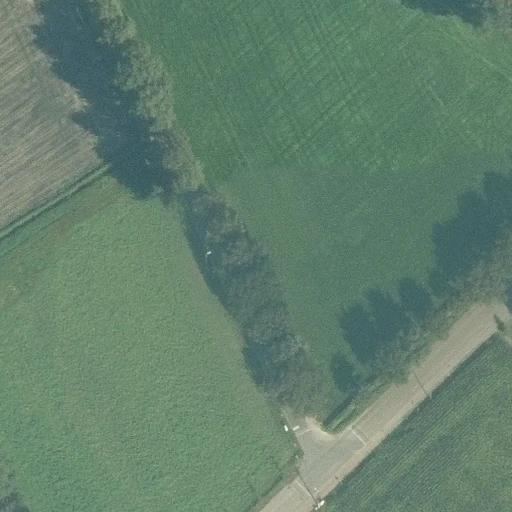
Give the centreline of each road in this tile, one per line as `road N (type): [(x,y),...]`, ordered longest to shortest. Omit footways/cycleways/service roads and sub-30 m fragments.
road 1 (unclassified): [(102,0),(319,474)]
road 2 (tertiary): [(511,294),(319,474)]
